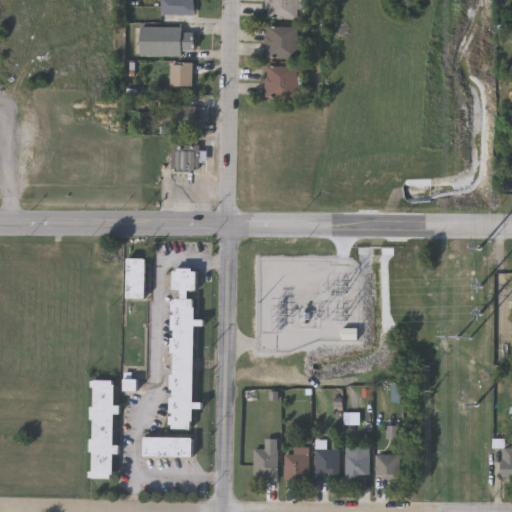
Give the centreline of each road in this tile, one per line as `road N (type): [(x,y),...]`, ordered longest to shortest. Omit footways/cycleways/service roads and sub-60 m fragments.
road 1 (tertiary): [(225,511),(229,227)]
road 2 (tertiary): [(229,227),(511,227)]
road 3 (tertiary): [(0,227),(229,227)]
road 4 (residential): [(229,227),(230,0)]
road 5 (residential): [(225,511),(0,506)]
